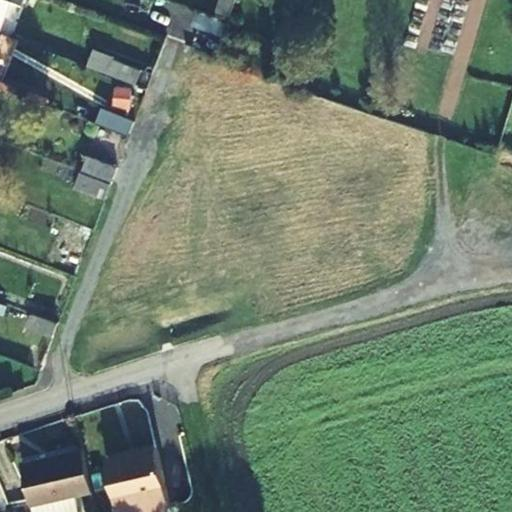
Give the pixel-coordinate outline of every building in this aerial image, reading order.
[(141,70),(114,59),(109,72),(137,82),(141,70)] [(116,169),(86,156),(80,171),(110,184),(116,169)] [(104,198),(110,184),(80,171),(79,171),(74,187),(104,198)] [(51,336),(56,322),(30,312),(25,326),(51,336)] [(25,466),(35,508),(80,497),(97,493),(87,451),(25,466)] [(160,451),(110,462),(119,501),(121,511),(162,511),(174,509),(169,490),(160,451)] [(83,511),(80,497),(36,508),(37,511),(83,511)]
